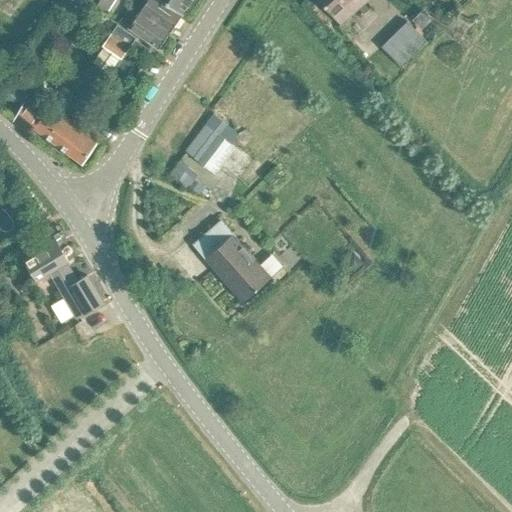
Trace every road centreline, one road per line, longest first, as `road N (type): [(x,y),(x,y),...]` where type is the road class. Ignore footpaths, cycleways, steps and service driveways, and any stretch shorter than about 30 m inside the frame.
road 1 (tertiary): [(276,511),(168,370),(81,221)]
road 2 (tertiary): [(81,221),(225,0)]
road 3 (tertiary): [(81,221),(0,129)]
